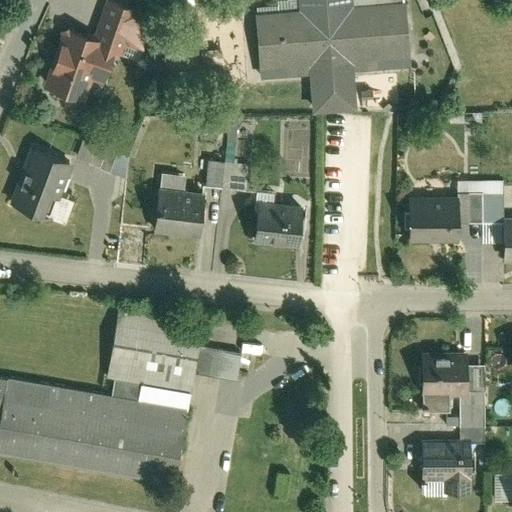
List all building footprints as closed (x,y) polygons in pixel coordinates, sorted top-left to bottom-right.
[(99,0),(87,35),(58,24),(35,88),(95,109),(114,56),(128,61),(140,30),(138,9),(112,0),(99,0)] [(259,7),(263,67),(310,64),(313,105),(356,102),(353,63),(409,58),(404,0),(298,0),(299,4),(259,7)] [(117,151),(77,138),(70,159),(110,172),(117,151)] [(511,140),(497,141),(497,157),(511,156),(511,140)] [(69,161),(23,145),(2,206),(48,222),(69,161)] [(204,160),(201,185),(219,187),(221,162),(204,160)] [(246,165),(221,162),(219,187),(243,189),(246,165)] [(147,230),(194,235),(199,191),(180,189),(182,173),(157,170),(156,185),(153,185),(147,230)] [(402,192),(402,241),(454,241),(454,218),(477,218),(477,178),(454,178),(454,192),(402,192)] [(500,178),(477,178),(477,218),(500,218),(500,178)] [(252,197),(247,241),(293,247),(298,202),(252,197)] [(198,321),(147,313),(121,309),(113,307),(101,379),(109,380),(107,394),(1,377),(0,379),(0,451),(170,480),(183,407),(133,399),(135,384),(185,393),(189,372),(229,379),(233,352),(194,345),(198,321)] [(456,391),(462,391),(462,362),(462,350),(416,350),(416,391),(456,391)] [(476,362),(462,362),(462,391),(476,391),(476,362)] [(456,391),(456,439),(467,439),(478,439),(478,391),(476,391),(462,391),(456,391)] [(456,439),(417,439),(417,480),(438,480),(438,493),(467,493),(467,439),(456,439)] [(286,495),(291,471),(277,468),(273,492),(286,495)]
